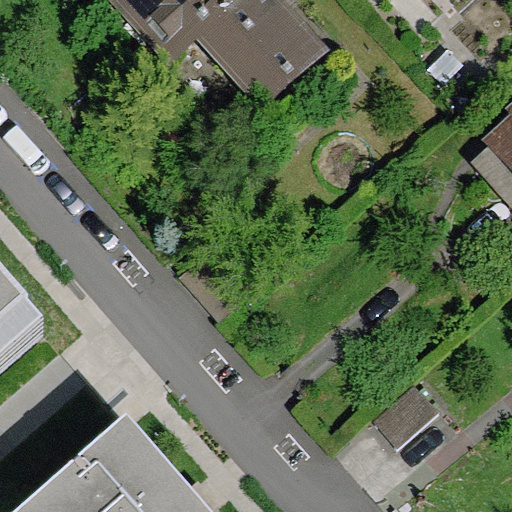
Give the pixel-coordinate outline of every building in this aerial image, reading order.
[(236,0),(131,0),(182,54),(200,37),(238,1),(236,0)] [(268,0),(239,0),(238,1),(200,37),(266,109),(322,58),(268,0)] [(511,135),(495,151),(497,154),(511,170),(511,135)] [(511,170),(497,154),(482,168),(511,201),(511,170)] [(223,246),(183,281),(224,329),(265,292),(223,246)] [(0,286),(0,378),(46,338),(0,286)] [(441,417),(418,391),(376,429),(399,454),(441,417)] [(191,511),(111,421),(6,511),(191,511)]
